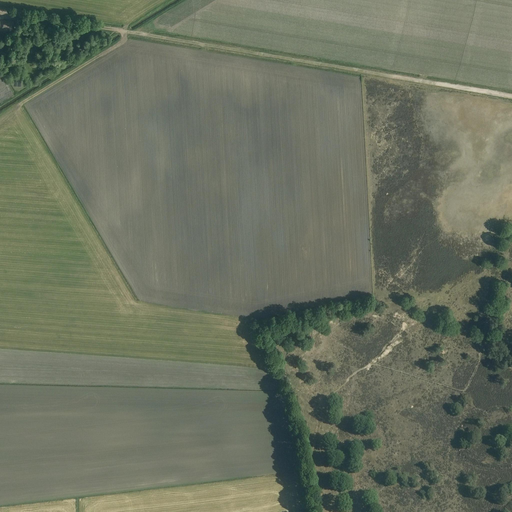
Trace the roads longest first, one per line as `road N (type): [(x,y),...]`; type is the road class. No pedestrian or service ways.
road 1 (track): [(0,11),(511,96)]
road 2 (track): [(247,322),(235,76),(233,65),(206,56),(203,45)]
